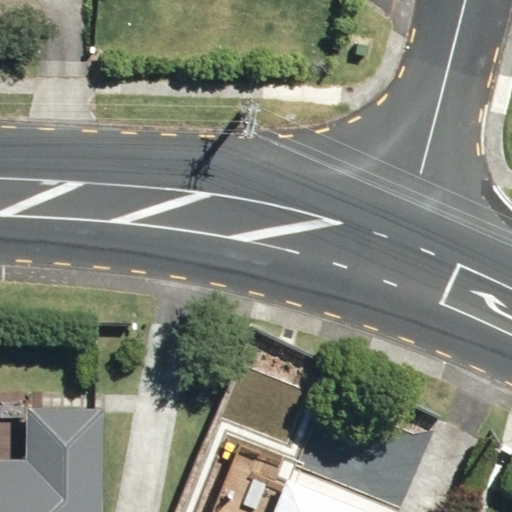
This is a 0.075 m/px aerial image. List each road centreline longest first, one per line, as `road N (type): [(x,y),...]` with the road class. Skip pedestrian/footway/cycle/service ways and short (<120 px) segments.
road 1 (tertiary): [(392,259),(209,207),(0,193)]
road 2 (residential): [(392,259),(463,0)]
road 3 (tertiary): [(511,313),(392,259)]
